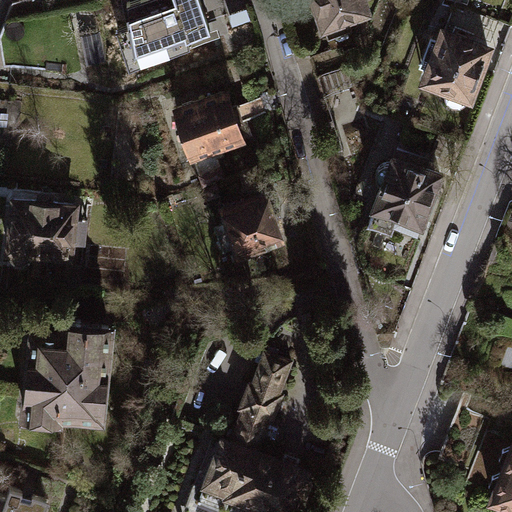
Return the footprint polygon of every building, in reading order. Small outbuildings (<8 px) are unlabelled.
[(199,0),(129,0),(126,1),(139,63),(189,46),(186,38),(210,30),(199,0)] [(315,0),(324,26),(326,25),(329,36),(351,29),(347,18),(368,11),(364,0),(315,0)] [(487,47),(442,31),(425,78),(445,85),(445,92),(446,100),(453,104),(460,104),(466,100),(470,95),(487,47)] [(101,37),(84,40),(88,59),(104,56),(101,37)] [(225,87),(170,106),(187,158),(194,156),(203,181),(222,175),(216,156),(223,154),(221,148),(243,140),(237,122),(239,121),(234,105),(231,106),(225,87)] [(22,102),(0,98),(0,137),(16,140),(22,102)] [(414,153),(397,147),(392,161),(386,162),(380,164),(377,169),(376,176),(379,182),(383,184),(367,223),(392,233),(395,224),(417,232),(440,173),(411,162),(414,153)] [(216,181),(204,186),(208,197),(220,193),(216,181)] [(265,193),(224,208),(240,252),(281,237),(265,193)] [(74,203),(13,197),(8,255),(13,261),(23,261),(27,257),(27,249),(69,253),(74,203)] [(52,329),(34,327),(24,411),(59,415),(59,409),(99,414),(109,325),(81,322),(81,318),(63,316),(62,320),(54,319),(52,329)] [(264,349),(252,383),(279,393),(292,360),(264,349)] [(279,393),(252,383),(230,440),(223,437),(203,490),(227,499),(229,494),(264,506),(278,511),(288,511),(296,491),(302,493),(308,477),(302,475),(304,469),(254,451),(268,414),(271,415),(279,393)] [(511,444),(503,448),(499,457),(504,467),(502,472),(492,474),(488,484),(494,494),(492,499),(511,506),(511,444)] [(5,495),(0,492),(0,511),(43,511),(49,500),(9,484),(5,495)]
